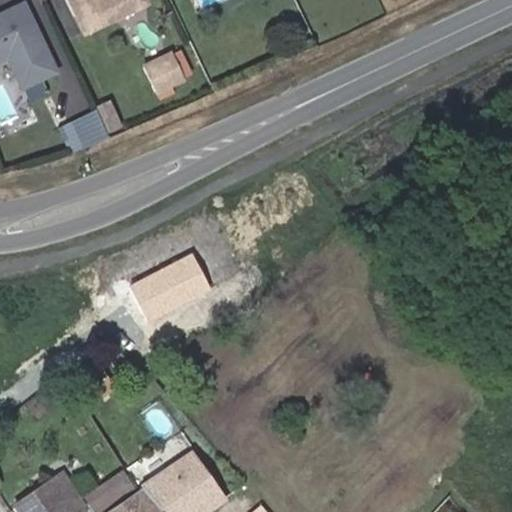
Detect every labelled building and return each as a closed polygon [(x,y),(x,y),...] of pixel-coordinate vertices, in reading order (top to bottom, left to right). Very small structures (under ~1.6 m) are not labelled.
[(66,0),(75,17),(108,1),(116,19),(148,4),(145,0),(66,0)] [(24,4),(0,15),(0,59),(8,56),(23,88),(56,72),(24,4)] [(172,56),(142,70),(153,93),(183,79),(172,56)] [(100,109),(62,124),(73,151),(110,136),(100,109)] [(191,256),(128,284),(145,320),(208,292),(191,256)] [(96,400),(115,387),(100,366),(81,379),(96,400)] [(192,451),(145,485),(167,511),(201,511),(223,497),(192,451)] [(107,511),(141,487),(133,476),(132,476),(88,506),(65,473),(19,504),(24,511),(107,511)] [(167,511),(145,485),(141,487),(107,511),(167,511)]
